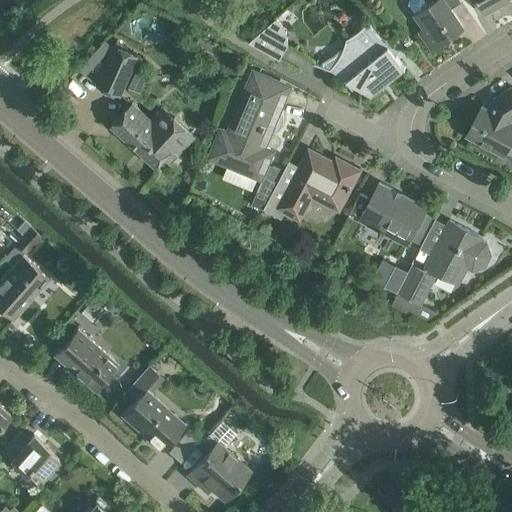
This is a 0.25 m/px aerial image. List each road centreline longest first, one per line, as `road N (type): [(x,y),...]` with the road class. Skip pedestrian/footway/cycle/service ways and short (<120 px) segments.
road 1 (secondary): [(353,374),(227,298),(0,107)]
road 2 (residential): [(174,511),(163,493),(0,362)]
road 3 (residential): [(409,131),(425,99),(511,41)]
road 4 (residential): [(511,209),(419,157),(409,131)]
road 5 (unclassified): [(417,372),(511,298)]
